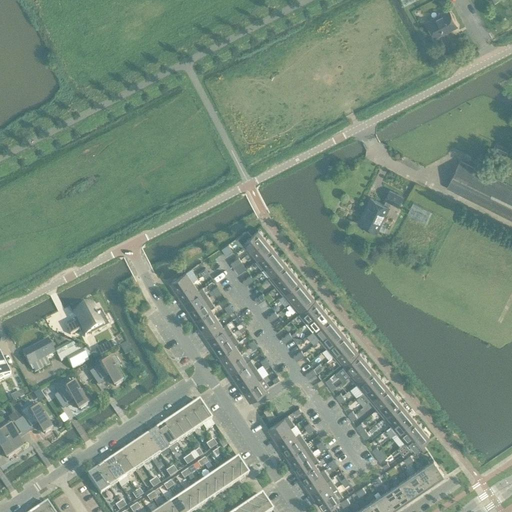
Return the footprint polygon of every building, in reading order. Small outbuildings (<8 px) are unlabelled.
[(444,33),(457,26),(449,10),(427,22),(435,37),(443,32),(444,33)] [(511,186),(460,161),(448,186),(447,188),(511,219),(511,186)] [(384,204),(371,198),(358,223),(363,225),(363,226),(365,227),(365,226),(376,232),(391,202),(399,206),(403,197),(389,190),(385,199),(386,200),(384,204)] [(413,202),(407,214),(426,223),(432,211),(413,202)] [(241,235),(252,249),(265,238),(258,228),(251,234),(248,230),(241,235)] [(252,249),(259,257),(273,246),(265,238),(252,249)] [(259,257),(265,265),(280,255),(273,246),(259,257)] [(265,265),(272,274),(285,262),(280,255),(265,265)] [(272,274),(279,282),(292,270),(285,262),(272,274)] [(279,282),(285,290),(299,279),(292,270),(279,282)] [(188,272),(173,282),(179,292),(194,281),(188,272)] [(252,274),(247,277),(250,282),(255,279),(252,274)] [(285,290),(292,298),(305,287),(299,279),(285,290)] [(200,290),(194,281),(179,292),(185,301),(200,290)] [(292,298),(299,307),(313,296),(305,287),(292,298)] [(200,290),(185,301),(191,310),(206,299),(200,290)] [(301,309),(309,318),(322,307),(315,298),(301,309)] [(206,299),(191,310),(197,318),(211,308),(206,299)] [(66,324),(65,325),(70,335),(81,329),(85,336),(90,333),(92,335),(108,326),(103,316),(100,310),(96,313),(92,306),(74,315),(77,321),(67,326),(66,324)] [(309,318),(315,326),(329,315),(322,307),(309,318)] [(211,308),(197,318),(203,327),(218,317),(211,308)] [(315,326),(322,334),(335,323),(329,315),(315,326)] [(218,317),(203,327),(209,336),(223,326),(218,317)] [(322,334),(329,343),(343,332),(335,323),(322,334)] [(223,326),(209,336),(215,345),(230,335),(223,326)] [(329,343),(335,351),(349,340),(343,332),(329,343)] [(230,335),(215,345),(221,354),(235,344),(230,335)] [(47,340),(24,352),(22,353),(29,367),(55,354),(47,340)] [(335,351),(342,360),(356,348),(349,340),(335,351)] [(235,344),(221,354),(226,363),(241,352),(235,344)] [(80,351),(77,349),(65,355),(67,358),(74,369),(88,361),(82,350),(80,351)] [(241,352),(226,363),(232,372),(247,362),(241,352)] [(349,376),(367,361),(366,360),(367,360),(365,357),(364,358),(360,353),(342,367),(349,376)] [(0,378),(9,374),(5,366),(1,357),(0,357),(0,378)] [(122,382),(114,369),(120,364),(115,357),(113,357),(108,360),(94,369),(102,381),(109,376),(116,386),(122,382)] [(367,361),(349,376),(350,376),(353,373),(360,381),(356,384),(374,369),(370,365),(371,365),(368,362),(367,361)] [(247,362),(232,372),(238,381),(253,371),(247,362)] [(374,369),(356,384),(363,392),(381,378),(380,377),(378,374),(374,369)] [(253,371),(238,381),(244,390),(259,380),(253,371)] [(381,378),(363,392),(370,401),(388,386),(384,382),(384,381),(382,379),(381,378)] [(70,380),(55,389),(66,405),(74,400),(80,410),(87,406),(70,380)] [(259,380),(244,390),(250,399),(265,389),(259,380)] [(388,386),(370,401),(377,409),(395,395),(394,394),(394,393),(392,391),(388,386)] [(395,395),(377,409),(384,417),(401,403),(395,395)] [(34,403),(21,412),(14,402),(9,406),(19,421),(23,418),(31,429),(38,424),(45,434),(52,429),(34,403)] [(199,402),(190,408),(203,426),(211,420),(199,402)] [(401,403),(384,417),(391,426),(408,411),(407,410),(408,410),(406,407),(405,408),(401,403)] [(269,407),(264,411),(269,418),(274,415),(269,407)] [(190,408),(181,413),(194,432),(203,426),(190,408)] [(408,411),(391,426),(398,434),(415,420),(411,415),(412,415),(410,412),(409,412),(408,411)] [(181,413),(173,419),(185,438),(194,432),(181,413)] [(270,428),(276,437),(295,424),(289,415),(270,428)] [(173,419),(165,425),(177,443),(185,438),(173,419)] [(415,420),(398,434),(405,443),(422,428),(421,427),(422,427),(419,424),(415,420)] [(0,432),(14,454),(21,450),(14,440),(21,435),(13,423),(0,432)] [(295,424),(276,437),(282,446),(301,433),(297,436),(291,427),(295,425),(295,424)] [(168,449),(177,443),(165,425),(156,431),(168,449)] [(422,428),(405,443),(406,444),(411,451),(415,448),(424,441),(424,442),(427,439),(426,439),(427,438),(429,437),(428,435),(429,435),(426,432),(426,433),(422,428)] [(160,455),(168,449),(156,431),(147,436),(160,455)] [(14,454),(0,432),(0,449),(1,449),(8,459),(14,454)] [(301,433),(282,446),(288,455),(307,442),(301,433)] [(147,436),(139,442),(151,461),(160,455),(147,436)] [(228,444),(224,440),(219,443),(222,448),(228,444)] [(139,442),(130,448),(143,466),(151,461),(139,442)] [(307,442),(288,455),(294,464),(313,451),(307,442)] [(130,448),(122,453),(134,472),(143,466),(130,448)] [(313,451),(294,464),(300,473),(319,460),(313,451)] [(122,453),(113,459),(126,478),(134,472),(122,453)] [(118,483),(126,478),(113,459),(105,465),(118,483)] [(237,459),(229,465),(239,481),(248,475),(237,459)] [(319,460),(300,473),(306,482),(325,469),(321,472),(315,463),(319,461),(319,460)] [(444,475),(439,467),(434,460),(426,465),(436,480),(444,475)] [(109,489),(118,483),(105,465),(97,470),(109,489)] [(229,465),(220,471),(231,487),(239,481),(229,465)] [(436,480),(426,465),(417,471),(428,486),(436,480)] [(325,469),(306,482),(312,491),(331,478),(325,469)] [(100,495),(109,489),(97,470),(88,476),(100,495)] [(220,471),(212,477),(222,493),(231,487),(220,471)] [(428,486),(417,471),(409,476),(419,491),(428,486)] [(419,491),(409,476),(401,482),(411,497),(419,491)] [(214,498),(222,493),(212,477),(203,482),(214,498)] [(327,481),(331,479),(331,478),(312,491),(318,500),(333,490),(327,481)] [(206,504),(214,498),(203,482),(195,488),(206,504)] [(411,497),(401,482),(393,487),(403,502),(411,497)] [(403,502),(393,487),(385,493),(395,508),(403,502)] [(195,488),(186,494),(197,510),(206,504),(195,488)] [(333,490),(318,500),(324,509),(339,499),(333,490)] [(388,511),(395,508),(385,493),(376,498),(385,511),(388,511)] [(186,494),(177,499),(185,511),(193,511),(197,510),(186,494)] [(262,495),(253,501),(259,511),(271,511),(273,511),(262,495)] [(385,511),(376,498),(368,504),(373,511),(385,511)] [(185,511),(177,499),(169,505),(173,511),(185,511)] [(259,511),(253,501),(244,507),(247,511),(259,511)]
